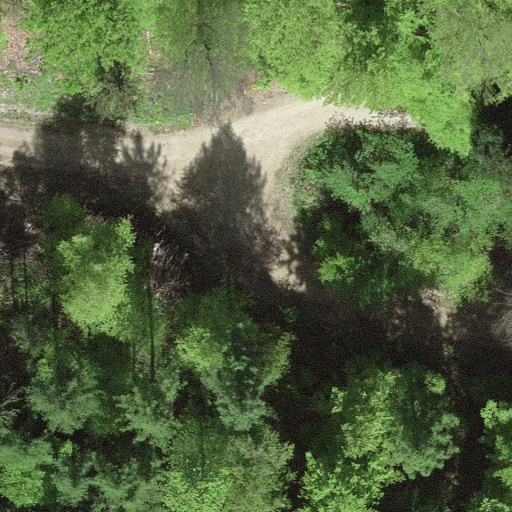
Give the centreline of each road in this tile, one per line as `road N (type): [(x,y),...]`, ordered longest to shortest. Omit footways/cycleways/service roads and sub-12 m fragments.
road 1 (track): [(226,179),(230,215),(259,267),(302,298),(511,338)]
road 2 (track): [(511,149),(367,113),(292,118),(240,143),(226,179)]
road 3 (track): [(226,179),(0,148)]
